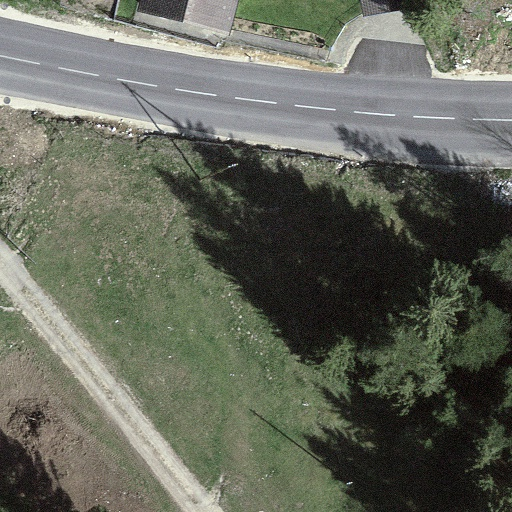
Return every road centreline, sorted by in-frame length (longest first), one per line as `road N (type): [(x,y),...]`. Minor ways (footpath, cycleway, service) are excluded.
road 1 (secondary): [(0,53),(232,98),(511,118)]
road 2 (track): [(0,261),(197,511)]
